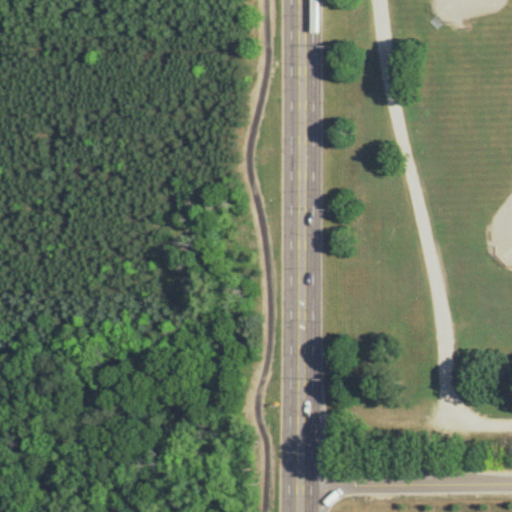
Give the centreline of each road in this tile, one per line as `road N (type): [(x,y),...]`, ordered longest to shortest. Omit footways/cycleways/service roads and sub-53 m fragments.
road 1 (tertiary): [(297,511),(298,0)]
road 2 (residential): [(298,484),(511,482)]
